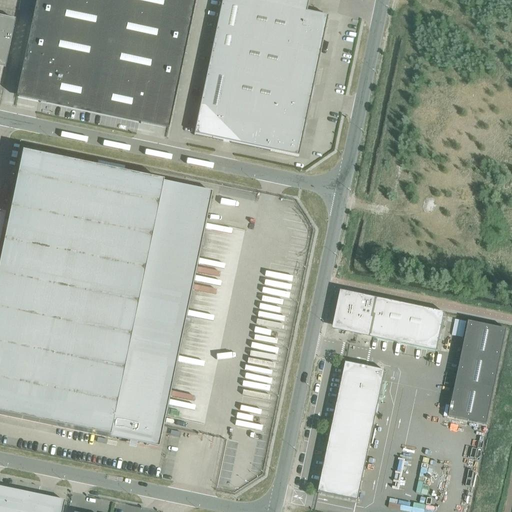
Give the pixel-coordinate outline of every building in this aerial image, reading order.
[(170,123),(180,74),(195,0),(36,0),(28,41),(17,91),(170,123)] [(221,0),(193,136),(298,158),(327,18),(306,13),(308,0),(221,0)] [(14,24),(0,21),(0,54),(8,56),(14,24)] [(6,230),(0,258),(0,415),(109,439),(109,438),(111,439),(112,437),(118,439),(118,440),(121,441),(121,439),(127,441),(127,442),(130,443),(130,441),(136,443),(136,444),(139,445),(139,443),(146,445),(145,446),(148,446),(148,445),(157,447),(159,438),(161,438),(165,417),(206,223),(210,202),(211,193),(204,192),(204,191),(22,154),(7,223),(6,230)] [(356,333),(437,350),(445,314),(341,292),(340,295),(343,295),(342,299),(336,329),(349,331),(356,333)] [(452,403),(449,417),(487,425),(507,331),(469,323),(454,396),(453,404),(452,403)] [(346,364),(319,493),(358,502),(386,372),(346,364)] [(0,511),(62,511),(65,502),(52,499),(51,499),(17,492),(16,491),(16,492),(9,491),(9,490),(8,490),(0,488),(0,511)]
